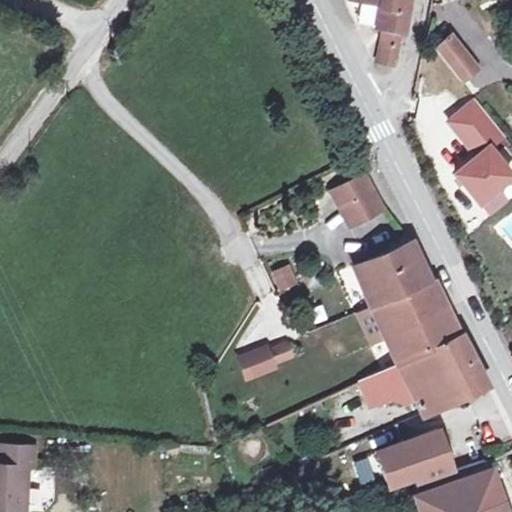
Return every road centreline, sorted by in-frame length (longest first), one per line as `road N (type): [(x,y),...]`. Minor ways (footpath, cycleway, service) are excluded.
road 1 (secondary): [(363,98),(511,400)]
road 2 (residential): [(101,33),(0,165)]
road 3 (residential): [(422,0),(412,62),(363,98)]
